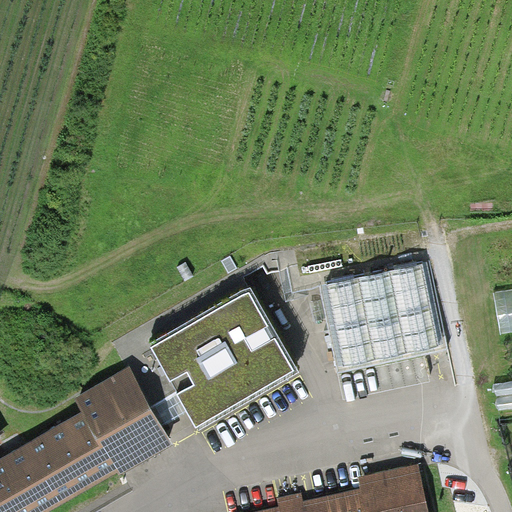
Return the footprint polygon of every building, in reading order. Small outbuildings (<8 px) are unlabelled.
[(423,232),(286,251),(293,289),(320,284),(337,365),(432,346),(447,343),(423,232)] [(253,280),(153,340),(196,412),(296,352),(278,322),(253,280)] [(504,330),(511,329),(511,292),(500,294),(504,330)] [(82,405),(0,454),(0,438),(6,434),(0,427),(0,511),(40,511),(173,434),(129,360),(74,393),(82,405)] [(278,501),(231,511),(431,511),(420,460),(360,473),(362,483),(304,496),(302,489),(294,491),(277,495),(278,501)]
